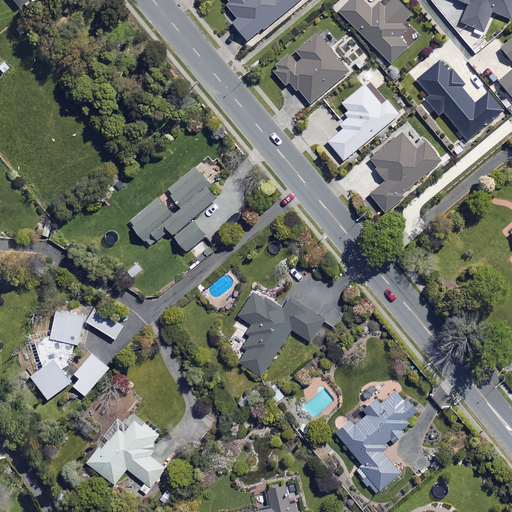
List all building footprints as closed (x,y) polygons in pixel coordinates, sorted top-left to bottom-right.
[(29,0),(12,0),(19,8),(29,0)] [(227,0),(228,0),(225,3),(237,17),(232,21),(248,40),(263,27),(264,29),(299,0),(227,0)] [(372,9),(363,0),(349,0),(339,10),(391,63),(409,45),(399,35),(407,28),(402,22),(412,12),(400,0),(389,0),(384,5),(380,1),(372,9)] [(511,0),(461,0),(470,4),(461,22),(482,31),(491,11),(511,20),(511,18),(511,0)] [(296,61),(291,55),(274,70),(285,84),(288,81),(296,91),(299,89),(310,103),(349,71),(318,33),(296,51),(300,57),(296,61)] [(511,37),(502,47),(511,59),(511,69),(499,80),(511,95),(511,37)] [(464,82),(452,68),(449,71),(440,60),(416,80),(430,96),(425,99),(439,115),(443,112),(467,140),(505,108),(490,90),(475,103),(460,86),(464,82)] [(0,65),(0,69),(3,73),(9,68),(4,62),(0,65)] [(423,101),(409,83),(400,89),(414,108),(423,101)] [(343,102),(348,110),(345,112),(349,116),(340,123),(344,128),(329,140),(334,146),(329,151),(339,163),(398,113),(387,100),(381,104),(365,84),(343,102)] [(460,139),(440,117),(430,126),(449,148),(460,139)] [(416,148),(402,132),(369,160),(386,180),(370,193),(385,211),(403,195),(400,193),(440,159),(425,141),(416,148)] [(220,195),(195,166),(168,189),(182,205),(174,212),(160,196),(131,221),(150,244),(169,228),(187,250),(207,234),(193,217),(220,195)] [(143,269),(138,263),(127,272),(132,278),(143,269)] [(239,361),(264,375),(291,329),(310,340),(324,316),(283,292),(276,304),(254,291),(239,315),(255,325),(243,345),(247,348),(239,361)] [(125,323),(96,305),(87,320),(116,338),(125,323)] [(84,315),(57,309),(51,333),(35,338),(43,365),(31,374),(48,397),(71,380),(62,367),(70,361),(74,341),(78,342),(84,315)] [(110,366),(93,351),(75,371),(80,376),(73,384),(85,394),(110,366)] [(285,396),(274,383),(265,390),(276,403),(285,396)] [(358,467),(362,473),(359,476),(367,485),(370,482),(377,491),(401,471),(383,449),(403,432),(400,429),(410,421),(407,418),(416,410),(398,388),(380,402),(376,396),(363,407),(367,412),(357,421),(353,416),(336,430),(363,463),(358,467)] [(159,434),(137,416),(124,432),(118,427),(102,447),(100,445),(87,461),(115,483),(128,467),(145,482),(140,488),(147,494),(167,468),(149,454),(153,449),(154,440),(159,434)] [(298,510),(296,501),(289,502),(284,480),(267,485),(267,487),(254,490),(258,508),(242,511),(302,511),(302,509),(298,510)]
